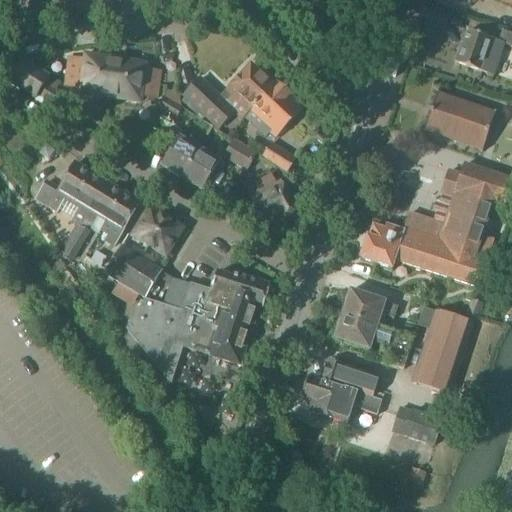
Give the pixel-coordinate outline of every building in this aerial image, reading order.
[(12,0),(7,20),(21,18),(22,19),(23,19),(23,17),(39,15),(39,16),(40,16),(37,0),(12,0)] [(79,10),(77,0),(50,0),(52,14),(79,10)] [(77,0),(79,10),(105,6),(103,0),(77,0)] [(511,0),(496,0),(511,5),(511,11),(511,12),(511,0)] [(511,48),(511,34),(502,31),(498,43),(467,33),(463,46),(461,45),(454,65),(481,74),(487,57),(498,61),(503,46),(511,48)] [(68,60),(65,74),(111,81),(114,61),(84,56),(83,62),(68,60)] [(34,101),(37,97),(48,78),(21,61),(7,84),(34,101)] [(114,61),(111,81),(158,87),(160,73),(144,71),(145,65),(114,61)] [(242,122),(247,115),(272,87),(250,67),(224,94),(224,95),(220,100),(199,81),(183,98),(218,131),(234,114),(242,122)] [(78,96),(109,100),(111,81),(65,74),(63,88),(79,90),(78,96)] [(37,97),(46,103),(53,91),(56,93),(60,85),(48,78),(37,97)] [(111,81),(109,100),(139,105),(140,99),(156,101),(158,87),(111,81)] [(272,87),(247,115),(260,128),(257,132),(264,139),(268,135),(274,141),(302,111),(274,84),(272,87)] [(53,91),(46,103),(55,108),(62,96),(56,93),(53,91)] [(438,94),(436,94),(423,134),(424,134),(425,132),(481,151),(480,154),(481,154),(495,114),(494,114),(493,116),(437,96),(438,94)] [(156,110),(165,116),(172,104),(163,98),(156,110)] [(172,104),(165,116),(175,121),(182,110),(172,104)] [(160,168),(182,181),(202,147),(189,139),(186,144),(178,139),(181,134),(171,128),(161,144),(171,150),(160,168)] [(222,159),(228,162),(238,145),(232,142),(222,159)] [(238,145),(228,162),(242,171),(253,154),(238,145)] [(270,145),(261,159),(266,162),(286,175),(287,172),(286,171),(292,163),(293,164),(295,161),(270,145)] [(202,147),(182,181),(201,193),(219,164),(210,159),(213,154),(202,147)] [(70,223),(80,229),(107,186),(74,166),(58,191),(46,184),(35,202),(56,214),(60,207),(74,216),(70,223)] [(393,263),(394,263),(478,290),(488,258),(493,243),(481,239),(491,207),(503,211),(511,182),(464,166),(461,177),(448,173),(441,196),(443,197),(434,224),(408,216),(402,233),(403,234),(393,263)] [(244,190),(251,201),(266,227),(280,218),(286,219),(294,215),(295,209),(280,184),(277,186),(270,175),(244,190)] [(107,186),(80,229),(89,234),(93,227),(100,231),(108,236),(104,243),(112,248),(122,233),(139,205),(107,186)] [(132,239),(148,249),(165,221),(148,211),(132,239)] [(165,221),(148,249),(164,258),(181,231),(165,221)] [(391,272),(394,263),(393,263),(403,234),(402,233),(386,228),(385,232),(372,228),(368,240),(366,239),(359,261),(391,272)] [(80,229),(72,243),(62,259),(70,264),(89,234),(80,229)] [(103,275),(124,288),(144,256),(133,249),(130,254),(120,248),(103,275)] [(144,256),(124,288),(144,300),(161,273),(152,267),(155,262),(144,256)] [(181,313),(144,302),(126,331),(170,384),(181,349),(232,365),(241,361),(258,310),(261,311),(269,287),(238,276),(237,279),(234,278),(233,280),(217,274),(211,290),(206,288),(205,291),(190,286),(181,313)] [(349,293),(341,318),(376,329),(380,317),(393,321),(397,309),(384,305),(384,304),(349,293)] [(470,302),(465,318),(478,322),(483,306),(470,302)] [(411,385),(449,398),(473,326),(435,313),(411,385)] [(376,329),(341,318),(333,341),(368,353),(372,341),(383,345),(380,354),(391,358),(388,367),(402,372),(413,341),(376,329)] [(404,327),(401,337),(413,340),(416,331),(404,327)] [(308,413),(346,426),(353,405),(360,407),(359,412),(376,418),(381,403),(371,400),(377,379),(327,362),(320,385),(306,380),(301,398),(312,402),(308,413)] [(433,448),(441,424),(399,410),(391,435),(433,448)] [(401,478),(402,488),(420,486),(424,476),(415,472),(413,477),(401,478)]
